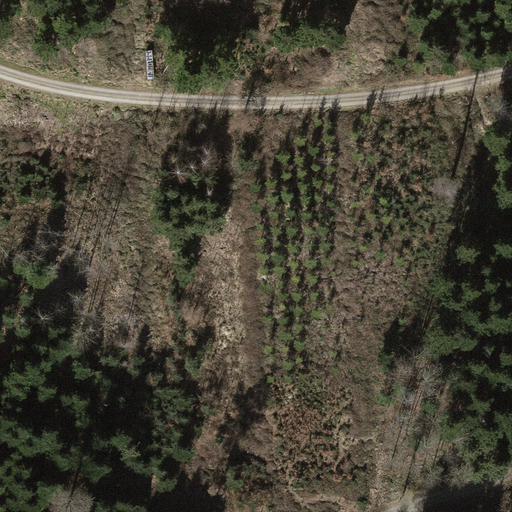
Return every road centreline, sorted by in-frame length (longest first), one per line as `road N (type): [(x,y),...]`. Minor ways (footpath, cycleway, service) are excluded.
road 1 (track): [(511,72),(174,112),(0,54)]
road 2 (track): [(511,473),(396,511)]
